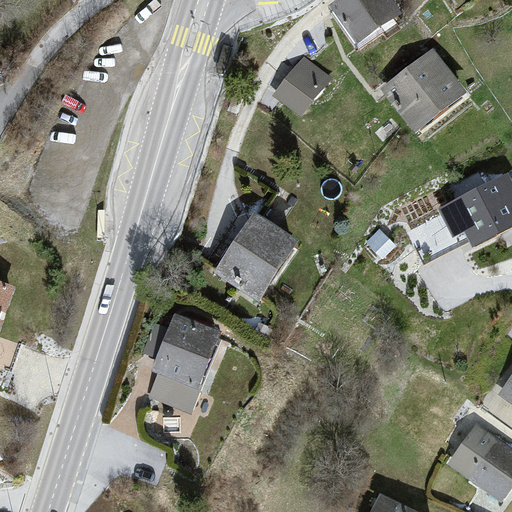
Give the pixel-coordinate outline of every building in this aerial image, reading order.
[(395,0),(341,0),(333,5),(359,53),(409,20),(395,0)] [(438,56),(391,94),(427,139),(475,102),(438,56)] [(304,60),(276,97),(306,120),(335,84),(304,60)] [(478,249),(511,234),(511,176),(440,207),(454,239),(471,232),(478,249)] [(262,218),(225,276),(270,304),(307,247),(262,218)] [(0,274),(3,267),(0,265),(0,341),(3,342),(20,290),(0,283),(0,274)] [(183,316),(150,399),(190,416),(224,333),(183,316)] [(145,348),(156,353),(168,325),(156,320),(145,348)] [(511,455),(478,431),(452,467),(507,506),(511,499),(511,455)] [(414,511),(383,497),(376,511),(414,511)]
